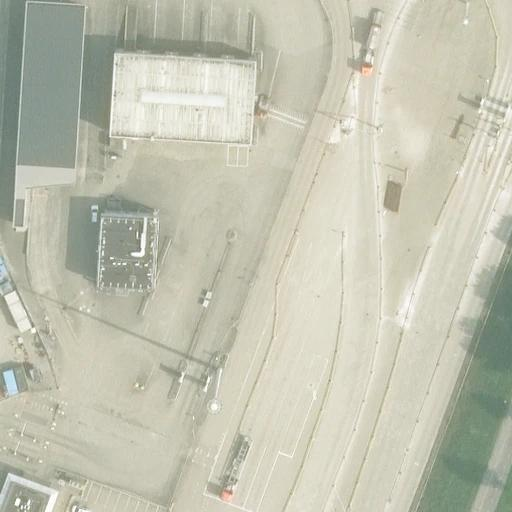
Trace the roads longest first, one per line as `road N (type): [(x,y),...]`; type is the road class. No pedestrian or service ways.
road 1 (unclassified): [(369,0),(360,345),(305,511)]
road 2 (unclassified): [(366,511),(511,84)]
road 3 (unknown): [(511,220),(466,314),(413,379)]
